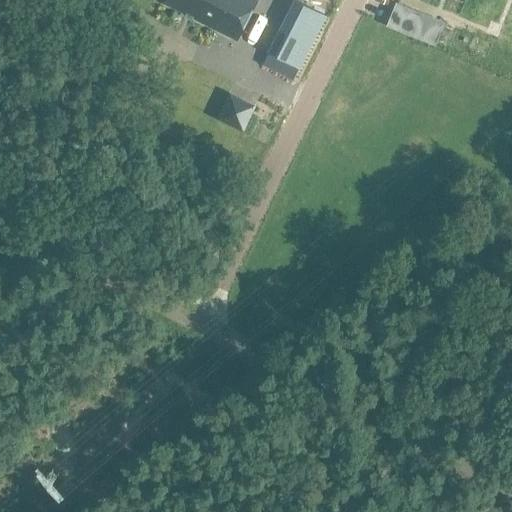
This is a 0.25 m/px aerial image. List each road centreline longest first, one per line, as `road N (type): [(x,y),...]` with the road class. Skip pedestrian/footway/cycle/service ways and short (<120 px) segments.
road 1 (residential): [(202,324),(358,0)]
road 2 (unclassified): [(511,485),(202,324)]
road 3 (unclassified): [(202,324),(37,239)]
